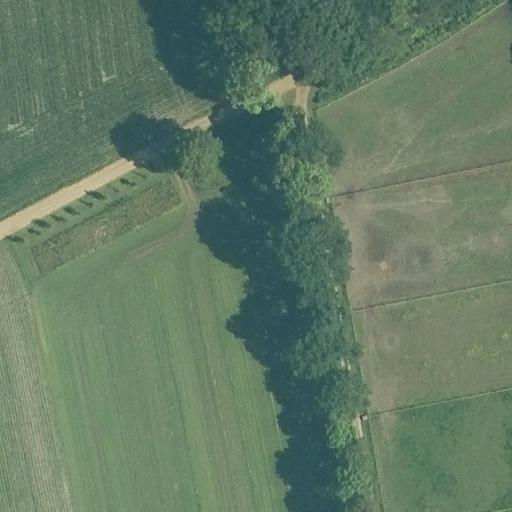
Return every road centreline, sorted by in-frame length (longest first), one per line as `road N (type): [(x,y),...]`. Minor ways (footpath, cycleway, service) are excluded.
road 1 (track): [(392,24),(0,238)]
road 2 (track): [(289,84),(365,511)]
